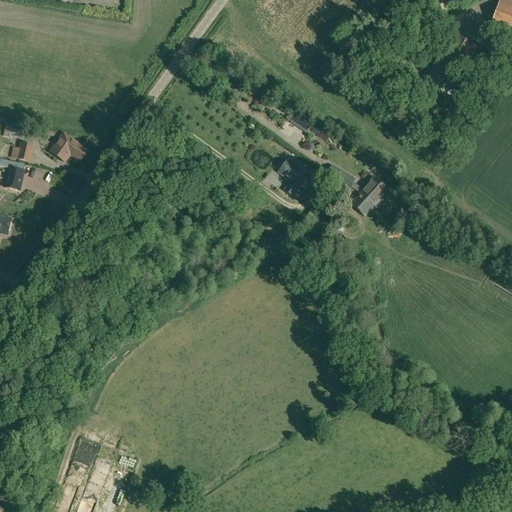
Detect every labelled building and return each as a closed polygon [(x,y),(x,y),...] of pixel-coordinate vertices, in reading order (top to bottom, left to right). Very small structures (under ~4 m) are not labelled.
[(511,0),(500,0),(489,30),(511,38),(511,0)] [(450,31),(420,87),(452,103),(481,47),(450,31)] [(315,127),(306,121),(300,131),(306,134),(309,130),(312,132),(315,127)] [(14,136),(16,127),(6,125),(3,136),(14,139),(14,136)] [(70,140),(63,136),(51,153),(64,163),(70,156),(80,163),(83,159),(85,159),(87,156),(87,154),(88,152),(70,140)] [(21,145),(20,149),(13,148),(10,159),(30,163),(33,148),(21,145)] [(310,176),(289,160),(278,173),(291,183),(284,191),(293,198),(310,176)] [(20,192),(24,173),(9,170),(5,189),(20,192)] [(353,182),(355,179),(344,172),(338,181),(350,188),(350,187),(353,182)] [(363,190),(360,193),(374,206),(375,204),(380,200),(382,202),(390,194),(388,191),(387,190),(388,189),(384,186),(383,187),(373,178),(363,190)] [(334,198),(341,190),(334,184),(328,192),(334,198)] [(360,193),(350,204),(364,217),(374,206),(360,193)] [(0,234),(7,236),(8,232),(10,231),(11,225),(10,223),(11,220),(0,217),(0,234)] [(326,227),(322,234),(337,244),(342,236),(326,227)]
